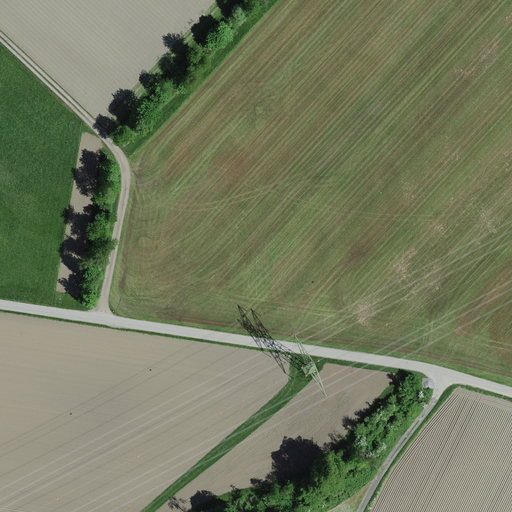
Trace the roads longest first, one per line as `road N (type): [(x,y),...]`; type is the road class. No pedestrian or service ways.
road 1 (unclassified): [(0,305),(430,370),(511,393)]
road 2 (track): [(101,320),(122,159),(0,39)]
road 3 (track): [(449,375),(359,511)]
